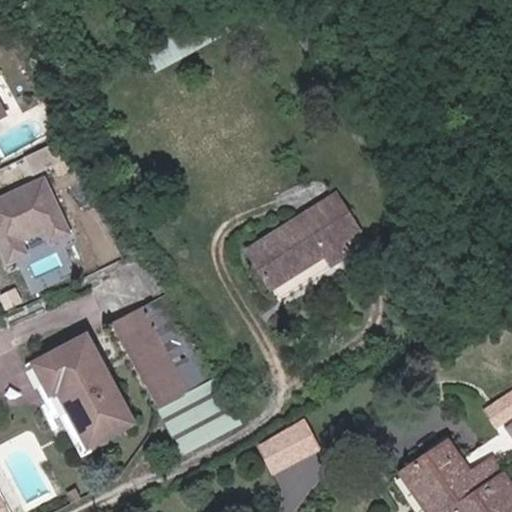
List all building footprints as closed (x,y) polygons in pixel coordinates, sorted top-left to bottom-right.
[(0,134),(2,133),(0,130),(0,123),(16,115),(0,87),(0,134)] [(48,174),(0,192),(0,263),(1,265),(27,255),(21,239),(42,230),(48,244),(72,234),(48,174)] [(334,194),(239,250),(265,293),(360,237),(334,194)] [(114,332),(161,411),(210,382),(163,304),(114,332)] [(86,337),(26,370),(40,396),(54,388),(87,448),(133,423),(86,337)] [(242,420),(217,378),(210,382),(161,411),(186,453),(242,420)] [(446,443),(391,478),(413,511),(458,511),(459,511),(511,511),(511,496),(491,465),(470,479),(446,443)] [(8,511),(1,491),(0,491),(0,511),(8,511)]
